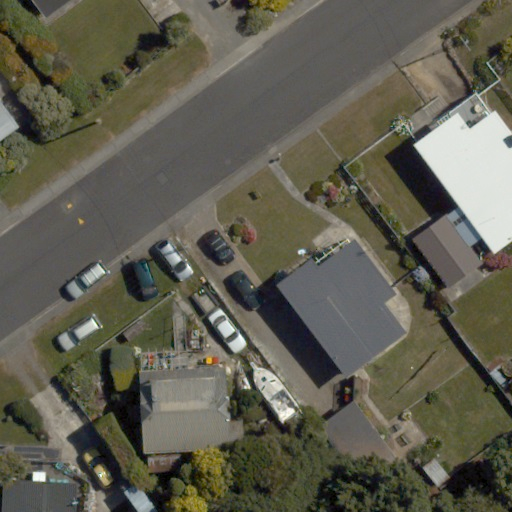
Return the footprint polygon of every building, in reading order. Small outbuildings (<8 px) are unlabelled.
[(106,30),(84,0),(0,0),(0,66),(19,92),(106,30)] [(269,0),(174,0),(211,46),(269,0)] [(511,306),(511,214),(465,156),(390,216),(483,331),(511,306)] [(0,230),(13,221),(0,203),(0,230)] [(403,401),(330,326),(288,367),(361,441),(403,401)] [(84,424),(50,380),(19,404),(54,448),(84,424)] [(202,424),(108,458),(126,511),(147,511),(224,485),(202,424)]
